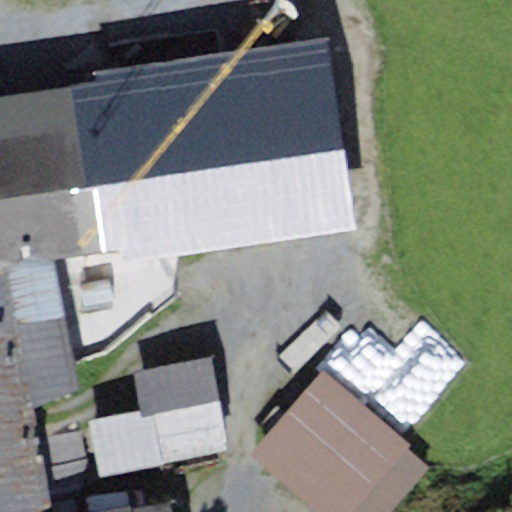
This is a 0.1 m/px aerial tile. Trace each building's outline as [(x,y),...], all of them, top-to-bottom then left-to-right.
[(95,83),(71,87),(96,254),(118,250),(120,269),(356,234),(327,38),(93,72),(95,83)] [(0,263),(2,270),(53,260),(96,254),(71,87),(0,97),(0,263)] [(78,393),(53,260),(2,270),(27,403),(78,393)] [(0,511),(50,511),(27,403),(2,270),(0,263),(0,511)] [(100,479),(229,449),(216,391),(207,356),(131,374),(139,409),(86,421),(100,479)] [(411,445),(321,370),(247,459),(311,511),(390,511),(427,468),(406,450),(411,445)]
